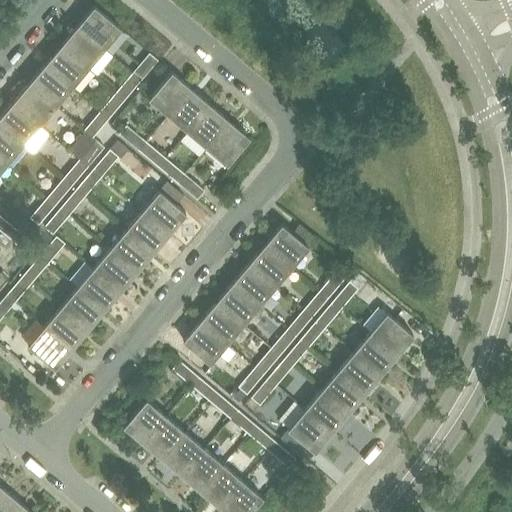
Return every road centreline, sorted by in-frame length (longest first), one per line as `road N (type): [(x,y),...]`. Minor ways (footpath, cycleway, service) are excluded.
road 1 (residential): [(30,456),(301,139),(300,126),(150,0)]
road 2 (tertiary): [(380,511),(468,391),(505,289),(511,185),(494,108),(464,48)]
